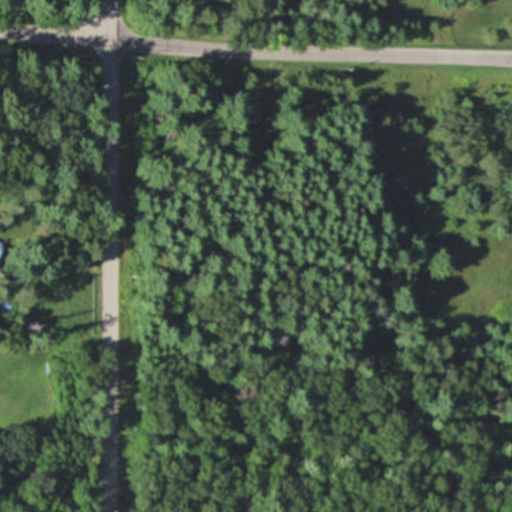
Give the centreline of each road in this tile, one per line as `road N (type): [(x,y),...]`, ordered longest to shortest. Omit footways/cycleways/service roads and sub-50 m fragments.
road 1 (residential): [(0,33),(511,57)]
road 2 (residential): [(106,511),(110,0)]
